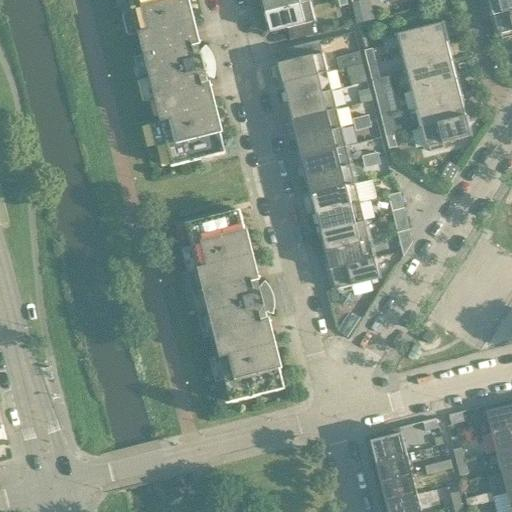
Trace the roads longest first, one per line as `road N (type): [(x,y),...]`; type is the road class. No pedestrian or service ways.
road 1 (residential): [(330,418),(226,0)]
road 2 (unclassified): [(330,418),(511,134)]
road 3 (unclassified): [(51,490),(330,418)]
road 4 (tertiary): [(51,490),(0,286)]
road 5 (unclassified): [(330,418),(511,371)]
